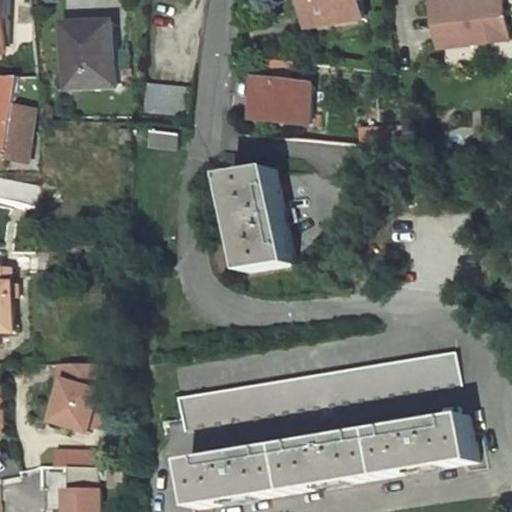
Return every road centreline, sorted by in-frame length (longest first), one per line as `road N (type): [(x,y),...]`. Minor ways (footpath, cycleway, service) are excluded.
road 1 (residential): [(501,450),(482,353),(446,322),(404,311),(249,312),(220,301),(196,268),(191,241),(224,0)]
road 2 (unknown): [(496,396),(197,454),(182,476),(185,511)]
